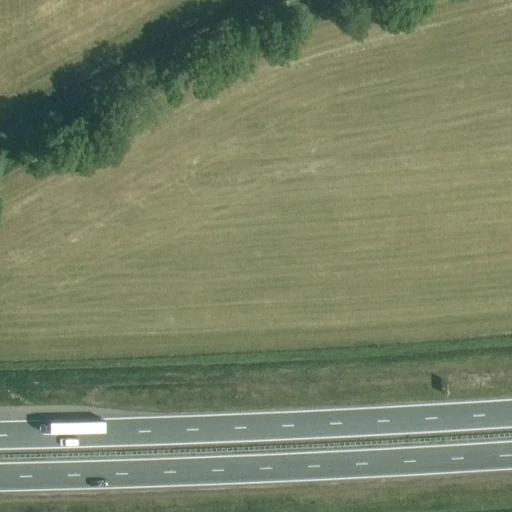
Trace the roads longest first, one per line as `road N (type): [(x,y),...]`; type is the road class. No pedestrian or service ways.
road 1 (trunk): [(0,479),(511,457)]
road 2 (trunk): [(511,416),(0,437)]
road 3 (track): [(0,142),(260,8),(293,0)]
